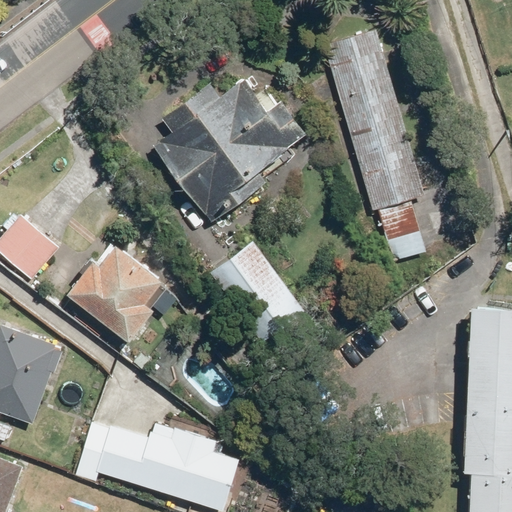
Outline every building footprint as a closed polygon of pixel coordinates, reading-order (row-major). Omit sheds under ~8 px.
[(395,256),(432,246),(417,191),(429,188),(384,24),(332,38),(376,203),(380,202),(395,256)] [(276,98),(253,68),(215,97),(205,85),(170,112),(179,125),(164,136),(221,210),(253,185),(245,174),(315,120),(290,87),(276,98)] [(27,208),(0,237),(0,241),(36,275),(65,244),(27,208)] [(261,231),(220,262),(272,330),(313,298),(261,231)] [(100,251),(71,289),(133,336),(163,298),(153,291),(171,267),(127,234),(109,258),(100,251)] [(511,511),(511,304),(472,303),(464,471),(470,472),(468,511),(511,511)] [(0,401),(41,416),(68,338),(8,318),(0,340),(0,401)] [(94,420),(76,414),(71,430),(92,437),(82,472),(101,478),(105,466),(230,504),(246,449),(222,442),(225,430),(181,417),(179,423),(160,418),(155,433),(95,415),(94,420)] [(19,511),(20,511),(12,509),(28,458),(0,448),(0,511),(19,511)]
